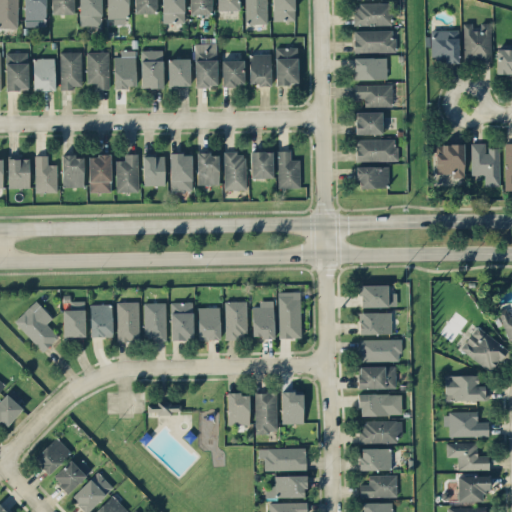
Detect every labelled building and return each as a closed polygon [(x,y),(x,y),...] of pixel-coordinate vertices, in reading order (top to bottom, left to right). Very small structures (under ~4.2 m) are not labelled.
[(17,0),(0,0),(0,27),(17,28),(17,0)] [(45,0),(24,0),(24,26),(46,26),(45,0)] [(73,0),(51,0),(52,13),(73,13),(73,0)] [(79,0),(80,25),(101,25),(100,0),(79,0)] [(127,0),(107,0),(107,24),(127,24),(127,0)] [(134,0),(134,12),(156,13),(155,0),(134,0)] [(183,0),(161,0),(162,22),(184,22),(183,0)] [(210,0),(189,0),(190,14),(211,14),(210,0)] [(217,0),(217,10),(239,9),(239,0),(217,0)] [(267,23),(266,0),(244,0),(245,23),(267,23)] [(294,20),(294,0),(272,0),(273,20),(294,20)] [(391,24),(391,2),(354,3),(354,25),(391,24)] [(491,60),(490,22),(481,22),(481,29),(472,30),(472,22),(463,22),(464,61),(491,60)] [(353,51),(395,51),(395,37),(390,37),(390,30),(353,29),(353,51)] [(430,29),(431,62),(459,61),(459,29),(430,29)] [(217,85),(216,42),(194,43),(195,86),(217,85)] [(275,47),(276,84),(298,83),(297,46),(275,47)] [(495,72),(511,72),(511,47),(496,47),(495,72)] [(163,87),(162,49),(140,49),(141,87),(163,87)] [(81,87),(81,51),(59,51),(60,88),(81,87)] [(108,51),(86,51),(87,83),(95,83),(96,88),(109,88),(108,51)] [(113,52),(114,87),(136,86),(135,51),(113,52)] [(5,52),(6,90),(28,89),(27,52),(5,52)] [(249,84),(270,84),(270,53),(249,53),(249,84)] [(33,90),(55,89),(54,57),(32,57),(33,90)] [(386,57),(354,57),(354,79),(386,78),(386,57)] [(190,84),(189,58),(167,58),(168,85),(190,84)] [(243,59),(221,59),(222,85),(244,84),(243,59)] [(392,105),(391,84),(354,84),(354,97),(364,97),(364,106),(392,105)] [(382,133),(381,111),(355,111),(355,133),(382,133)] [(396,160),(397,138),(356,138),(356,159),(396,160)] [(486,142),(471,143),(471,174),(485,174),(485,186),(499,185),(499,147),(486,147),(486,142)] [(435,144),(436,173),(452,173),(452,177),(464,177),(464,143),(435,144)] [(299,187),(299,159),(290,159),(290,150),(278,150),(277,187),(299,187)] [(250,176),(272,177),(272,151),(251,151),(250,176)] [(218,184),(218,152),(196,153),(197,184),(218,184)] [(245,152),(223,153),(224,189),(245,188),(245,152)] [(115,160),(116,191),(138,191),(137,153),(124,153),(125,159),(115,160)] [(191,190),(191,153),(169,153),(170,190),(191,190)] [(57,191),(56,164),(47,164),(47,154),(34,155),(35,192),(57,191)] [(110,154),(88,154),(89,191),(110,191),(110,154)] [(83,185),(83,155),(61,155),(62,186),(83,185)] [(164,155),(142,155),(143,185),(164,184),(164,155)] [(29,187),(29,157),(8,157),(7,187),(29,187)] [(387,165),(357,166),(357,187),(387,187),(387,165)] [(360,306),(396,306),(396,292),(387,292),(387,284),(359,284),(360,306)] [(278,291),(279,337),(300,336),(299,291),(278,291)] [(58,336),(46,323),(52,317),(35,300),(14,321),(43,351),(58,336)] [(62,309),(63,336),(85,335),(84,300),(70,300),(70,309),(62,309)] [(225,338),(246,338),(246,300),(224,300),(225,338)] [(252,336),(274,336),(273,300),(259,300),(259,305),(252,306),(252,336)] [(116,301),(117,340),(138,340),(138,301),(116,301)] [(143,302),(144,340),(166,339),(165,301),(143,302)] [(170,301),(171,339),(193,339),(192,301),(170,301)] [(112,335),(111,303),(89,304),(90,336),(112,335)] [(219,306),(197,306),(198,339),(219,338),(219,306)] [(511,344),(511,311),(510,306),(499,309),(510,345),(511,344)] [(391,333),(391,311),(359,312),(359,334),(391,333)] [(490,371),(508,349),(477,325),(460,347),(490,371)] [(400,359),(400,338),(359,339),(359,360),(400,359)] [(358,388),(395,387),(395,365),(358,366),(358,388)] [(445,400),(488,399),(488,385),(478,385),(478,374),(444,374),(445,400)] [(25,405),(9,390),(0,399),(0,421),(5,427),(25,405)] [(282,423),(303,422),(303,391),(281,392),(282,423)] [(227,393),(228,423),(249,423),(249,392),(227,393)] [(276,392),(254,392),(255,432),(276,432),(276,392)] [(401,392),(358,393),(359,414),(401,414),(401,392)] [(137,437),(145,428),(149,421),(149,415),(147,404),(180,403),(180,413),(198,412),(199,446),(207,453),(179,485),(137,446),(137,437)] [(448,435),(488,436),(488,421),(477,421),(477,411),(449,410),(448,435)] [(359,442),(400,441),(400,420),(359,420),(359,442)] [(33,458),(47,473),(71,451),(56,436),(33,458)] [(446,456),(457,456),(458,469),(489,468),(489,454),(477,454),(477,441),(445,442),(446,456)] [(306,469),(305,447),(258,448),(259,457),(264,457),(264,469),(306,469)] [(360,469),(391,469),(390,447),(359,447),(360,469)] [(82,459),(76,464),(70,459),(52,477),(67,492),(92,469),(82,459)] [(71,497),(85,511),(86,511),(113,486),(97,471),(71,497)] [(266,497),(306,496),(306,474),(274,475),(274,485),(266,485),(266,497)] [(396,496),(396,474),(368,474),(368,483),(359,483),(359,496),(396,496)] [(457,501),(482,500),(482,490),(490,490),(490,475),(457,475),(457,501)] [(93,511),(125,511),(127,510),(112,494),(93,511)] [(306,511),(307,501),(268,501),(268,511),(306,511)] [(360,511),(391,511),(391,501),(361,502),(360,511)] [(0,511),(8,511),(0,502),(0,511)]
